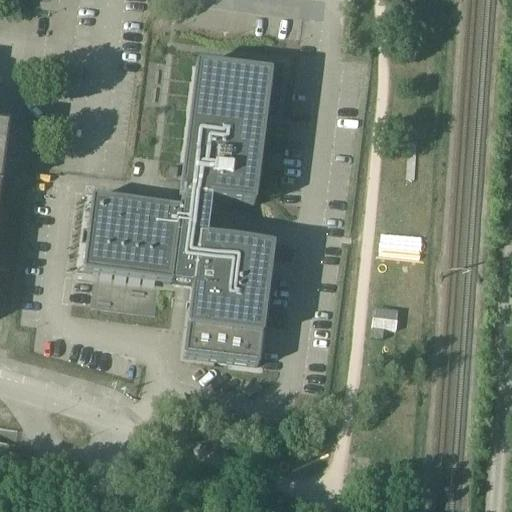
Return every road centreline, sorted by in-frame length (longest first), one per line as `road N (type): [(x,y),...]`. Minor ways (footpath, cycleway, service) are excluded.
road 1 (track): [(511,295),(494,511)]
road 2 (residential): [(129,429),(134,452),(126,464),(110,475),(74,468),(19,392)]
